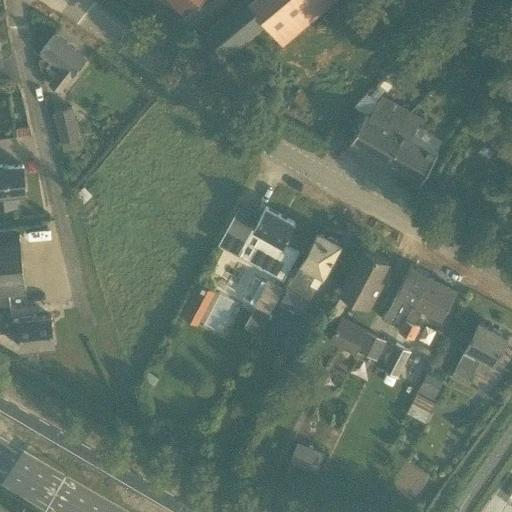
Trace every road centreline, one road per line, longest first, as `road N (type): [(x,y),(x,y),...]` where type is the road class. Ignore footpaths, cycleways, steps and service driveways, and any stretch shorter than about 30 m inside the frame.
road 1 (residential): [(511,277),(317,179),(66,6)]
road 2 (residential): [(82,310),(16,24),(18,0)]
road 3 (primary): [(186,511),(0,403)]
